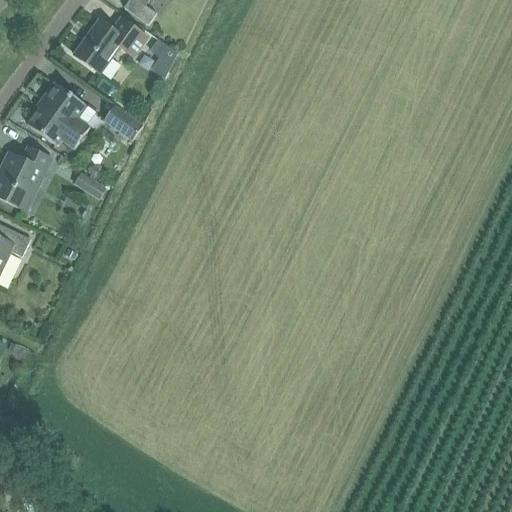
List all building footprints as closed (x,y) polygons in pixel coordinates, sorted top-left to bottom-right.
[(149,27),(157,16),(146,7),(150,0),(131,0),(124,10),(149,27)] [(99,22),(74,57),(101,76),(120,50),(135,60),(149,40),(125,23),(117,34),(99,22)] [(160,61),(168,51),(158,44),(151,54),(160,61)] [(43,101),(45,104),(28,127),(57,149),(62,142),(75,152),(91,130),(78,121),(87,108),(55,85),(43,101)] [(143,129),(115,108),(104,122),(133,143),(143,129)] [(23,161),(9,155),(0,173),(0,200),(26,214),(52,161),(28,149),(23,161)] [(99,200),(106,189),(90,180),(83,191),(99,200)] [(0,277),(12,254),(22,259),(31,242),(0,226),(0,277)] [(69,251),(66,257),(75,261),(78,255),(69,251)] [(94,280),(91,287),(102,292),(105,285),(94,280)] [(112,289),(109,296),(120,301),(123,294),(112,289)] [(131,297),(127,304),(138,310),(141,303),(131,297)] [(148,306),(145,313),(156,319),(159,311),(148,306)] [(87,307),(70,342),(82,347),(99,313),(87,307)] [(166,315),(163,322),(174,327),(177,320),(166,315)] [(105,316),(88,350),(100,356),(117,322),(105,316)] [(184,324),(181,331),(192,336),(195,329),(184,324)] [(123,325),(106,359),(118,365),(135,331),(123,325)] [(140,334),(124,368),(136,374),(153,340),(140,334)] [(158,342),(142,377),(154,383),(171,348),(158,342)] [(177,351),(160,385),(172,391),(189,357),(177,351)] [(100,388),(95,399),(102,402),(107,392),(100,388)] [(124,405),(118,417),(152,434),(158,422),(124,405)] [(92,406),(87,417),(94,420),(99,410),(92,406)] [(115,423),(109,435),(143,452),(149,440),(115,423)] [(83,424),(78,435),(85,438),(90,427),(83,424)] [(106,441),(100,453),(134,470),(140,457),(106,441)]
